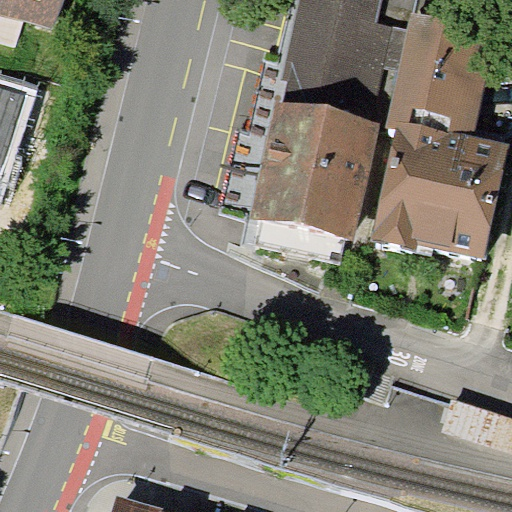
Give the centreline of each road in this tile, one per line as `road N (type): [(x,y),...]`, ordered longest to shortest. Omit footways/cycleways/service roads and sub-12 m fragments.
road 1 (residential): [(126,246),(511,392)]
road 2 (residential): [(64,443),(327,511)]
road 3 (tertiary): [(185,0),(126,246)]
road 4 (tertiary): [(126,246),(64,443)]
